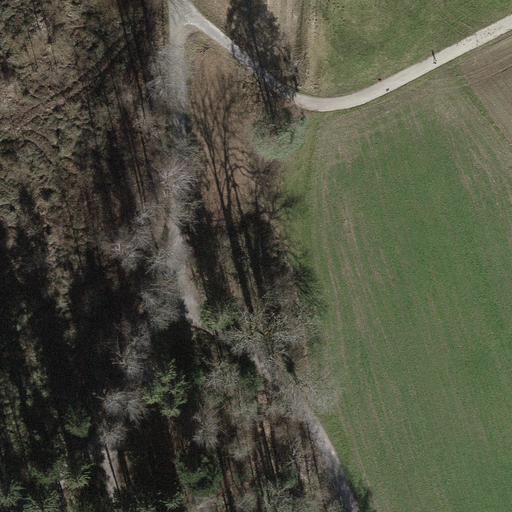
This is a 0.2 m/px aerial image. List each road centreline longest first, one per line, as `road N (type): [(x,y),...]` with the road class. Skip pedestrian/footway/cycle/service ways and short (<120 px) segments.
road 1 (track): [(511,21),(365,96),(321,106),(262,79),(172,1)]
road 2 (track): [(167,288),(244,342),(310,419),(349,511)]
road 3 (track): [(172,1),(176,188),(167,288)]
road 4 (track): [(95,448),(134,379),(167,288)]
